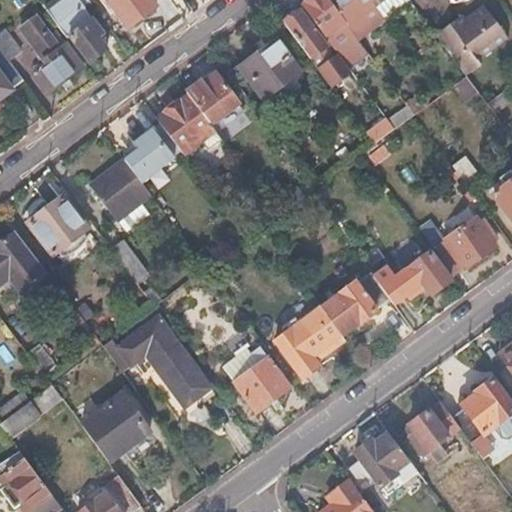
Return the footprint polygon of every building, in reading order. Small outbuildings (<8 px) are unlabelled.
[(87,0),(64,0),(48,13),(69,41),(71,40),(90,65),(109,51),(101,39),(105,35),(86,10),(92,6),(87,0)] [(101,0),(114,16),(119,12),(132,29),(160,8),(157,4),(161,0),(101,0)] [(311,0),(302,7),(343,63),(358,52),(364,48),(349,28),(329,0),(311,0)] [(329,0),(349,28),(375,8),(368,0),(329,0)] [(368,0),(375,8),(386,0),(368,0)] [(462,14),(435,35),(466,76),(481,64),(478,60),(508,36),(483,4),(464,18),(462,14)] [(301,12),(284,24),(310,60),(330,88),(345,77),(325,49),(327,48),(301,12)] [(38,21),(23,32),(50,68),(35,79),(48,95),(84,69),(57,34),(51,38),(38,21)] [(6,32),(0,36),(0,50),(9,63),(21,54),(6,32)] [(277,41),(240,68),(262,100),(300,73),(277,41)] [(364,48),(358,52),(367,64),(370,62),(373,67),(376,65),(364,48)] [(0,101),(25,83),(9,63),(0,50),(0,101)] [(187,91),(190,96),(211,125),(239,105),(217,74),(205,82),(203,79),(187,91)] [(502,90),(485,102),(495,115),(511,103),(502,90)] [(190,96),(157,120),(169,136),(181,152),(183,155),(202,141),(212,154),(225,145),(211,125),(190,96)] [(414,117),(407,107),(386,122),(394,132),(414,117)] [(373,147),(394,132),(386,122),(365,137),(373,147)] [(133,146),(138,152),(125,161),(143,184),(177,159),(175,157),(181,152),(169,136),(162,140),(155,130),(133,146)] [(390,157),(383,148),(369,159),(376,167),(390,157)] [(465,159),(453,168),(472,192),(484,184),(465,159)] [(125,161),(89,188),(124,235),(148,217),(140,205),(152,196),(143,184),(125,161)] [(506,186),(495,194),(511,216),(511,175),(509,172),(501,179),(506,186)] [(63,198),(28,224),(53,257),(88,230),(63,198)] [(496,249),(476,221),(451,240),(437,220),(424,229),(458,277),(496,249)] [(16,233),(0,245),(0,288),(11,280),(22,294),(47,275),(16,233)] [(122,243),(111,251),(139,287),(149,279),(122,243)] [(387,272),(377,279),(393,300),(396,305),(422,286),(431,299),(451,284),(429,257),(395,283),(387,272)] [(377,279),(372,273),(322,309),(344,338),(393,300),(377,279)] [(313,315),(276,343),(305,380),(322,366),(315,358),(334,342),(313,315)] [(121,374),(144,357),(181,408),(205,390),(179,355),(184,351),(159,318),(108,356),(121,374)] [(40,344),(27,354),(45,377),(58,367),(40,344)] [(511,347),(501,356),(511,370),(511,347)] [(239,357),(224,369),(259,413),(292,388),(261,348),(252,356),(260,366),(251,373),(239,357)] [(464,407),(465,409),(453,418),(460,428),(471,443),(481,436),(483,434),(485,436),(495,429),(501,438),(511,439),(511,437),(511,404),(495,382),(477,395),(478,396),(464,407)] [(60,397),(52,387),(0,427),(11,441),(49,412),(46,408),(60,397)] [(123,396),(82,426),(109,463),(150,432),(123,396)] [(429,412),(411,425),(417,434),(411,438),(429,461),(434,456),(431,452),(450,438),(449,436),(460,428),(453,418),(442,404),(430,413),(429,412)] [(356,454),(361,460),(343,473),(349,481),(360,495),(377,482),(383,489),(398,478),(395,474),(404,467),(410,475),(408,477),(412,483),(422,476),(410,461),(408,463),(387,436),(375,445),(372,442),(356,454)] [(481,436),(471,443),(483,459),(495,451),(481,436)] [(0,467),(14,485),(4,492),(18,509),(27,502),(34,511),(53,497),(20,454),(0,467)] [(103,490),(107,496),(85,511),(136,511),(143,507),(120,477),(103,490)] [(333,494),(338,501),(324,511),(372,511),(360,495),(349,481),(333,494)] [(34,511),(33,511),(63,511),(64,511),(53,497),(34,511)] [(27,502),(18,509),(19,511),(33,511),(34,511),(27,502)]
